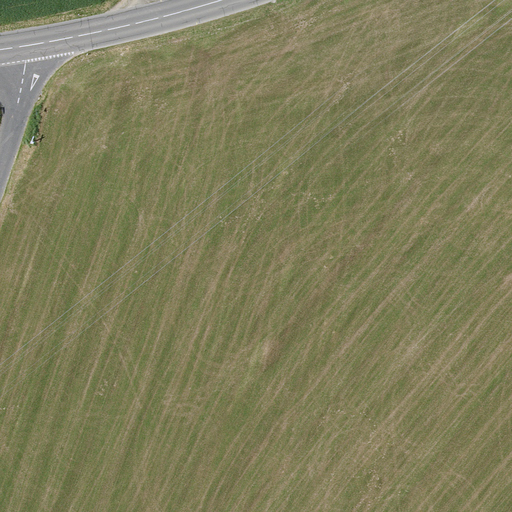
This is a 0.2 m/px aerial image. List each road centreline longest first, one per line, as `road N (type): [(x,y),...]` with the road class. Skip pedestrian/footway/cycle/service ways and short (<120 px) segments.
road 1 (secondary): [(224,0),(27,45)]
road 2 (unclassified): [(27,45),(29,72),(0,162)]
